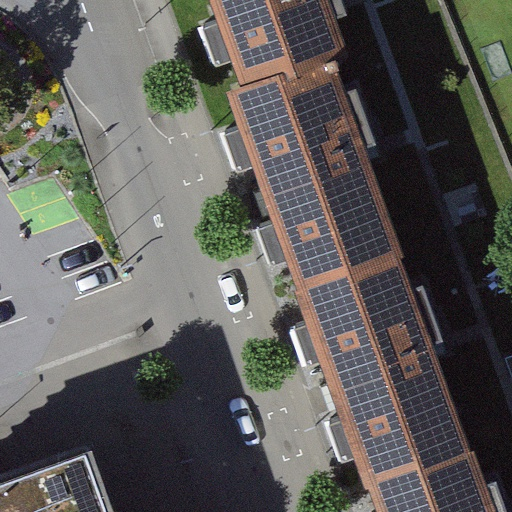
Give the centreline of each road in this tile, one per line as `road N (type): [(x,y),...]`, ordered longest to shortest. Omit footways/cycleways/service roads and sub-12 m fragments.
road 1 (residential): [(262,511),(127,126)]
road 2 (residential): [(127,126),(82,0)]
